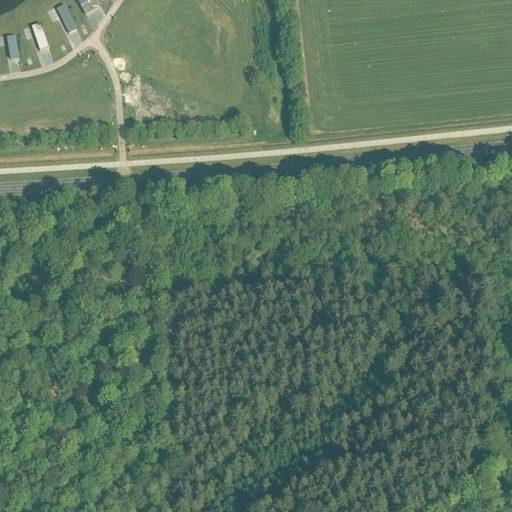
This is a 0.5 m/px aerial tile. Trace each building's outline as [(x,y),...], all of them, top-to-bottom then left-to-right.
[(76,0),(85,17),(98,10),(92,0),(76,0)] [(199,53),(200,69),(211,68),(211,70),(217,69),(217,68),(228,67),(227,54),(224,54),(219,9),(222,8),(229,8),(228,0),(195,0),(198,24),(195,24),(197,35),(200,35),(201,53),(199,53)] [(65,10),(57,14),(68,36),(76,32),(65,10)] [(35,39),(34,39),(39,53),(48,50),(41,27),(32,30),(35,39)] [(7,40),(10,62),(18,60),(15,39),(7,40)]
